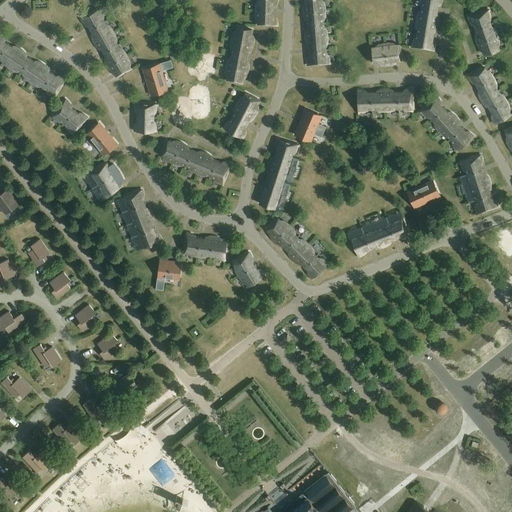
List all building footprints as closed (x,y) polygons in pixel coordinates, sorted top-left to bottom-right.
[(273,17),(273,11),(275,11),(273,11),(273,4),(275,4),(276,3),(276,1),(276,0),(257,0),(258,10),(254,10),(254,11),(258,11),(258,24),(276,25),(276,24),(276,22),(276,20),(275,17),(273,17)] [(307,43),(308,45),(310,45),(311,51),(309,51),(309,52),(311,51),(311,58),(309,58),(308,60),(308,62),(308,65),(330,63),(327,63),(326,50),(329,50),(329,49),(326,50),(325,37),(328,37),(328,36),(325,36),(324,24),(327,23),(324,23),(323,10),(326,10),(326,9),(323,10),(321,0),(306,0),(307,4),(305,5),(304,6),(304,8),(304,10),(304,12),(304,13),(305,15),(305,17),(306,18),(308,18),(309,24),(306,24),(307,25),(309,25),(309,31),(307,31),(306,33),(306,35),(306,36),(306,38),(306,40),(307,42),(307,43)] [(441,0),(422,0),(421,7),(418,7),(417,7),(421,8),(417,34),(413,33),(413,34),(417,34),(414,47),(433,51),(433,50),(433,48),(433,46),(433,43),(430,43),(431,37),(434,37),(432,36),(433,30),(435,30),(436,29),(436,27),(437,26),(437,24),(438,22),(438,20),(438,19),(437,17),(435,17),(436,10),(438,11),(438,10),(436,10),(437,4),(440,4),(440,2),(441,0)] [(102,46),(99,47),(100,49),(100,51),(101,52),(102,54),(103,55),(104,57),(105,58),(106,59),(108,58),(111,63),(109,65),(110,65),(112,64),(115,69),(113,71),(113,73),(114,75),(115,77),(134,66),(131,68),(125,57),(128,55),(128,54),(124,56),(118,45),(121,43),(118,44),(111,33),(115,32),(114,31),(111,33),(105,22),(108,20),(108,19),(105,21),(98,10),(85,17),(88,23),(86,24),(87,26),(87,28),(88,29),(88,31),(89,32),(90,34),(92,35),(93,36),(95,35),(98,40),(96,41),(97,42),(98,41),(102,46)] [(481,53),(482,56),(503,49),(503,48),(499,49),(495,37),(499,36),(498,36),(495,37),(491,25),(494,24),(494,23),(491,24),(486,11),(472,16),(474,23),(472,24),(472,26),(472,27),(473,29),(473,31),(474,32),(474,34),(475,35),(476,37),(479,36),(481,42),(479,42),(479,43),(481,42),(483,48),(481,49),(481,51),(481,53)] [(252,39),(252,37),(250,37),(251,30),(236,27),(234,40),(230,39),(230,40),(234,41),(231,53),(227,52),(227,53),(231,54),(228,66),(225,65),(225,66),(228,67),(226,80),(240,83),(242,76),(244,77),(245,75),(246,73),(246,72),(247,70),(247,68),(247,67),(247,65),(247,63),(244,63),(246,57),(248,57),(248,56),(246,56),(247,50),(249,50),(250,49),(251,47),(252,46),(252,44),(252,42),(252,40),(252,39)] [(0,37),(0,59),(9,66),(7,69),(8,69),(10,66),(20,73),(18,76),(19,76),(21,73),(32,80),(30,83),(30,84),(32,81),(43,88),(41,91),(43,88),(54,95),(52,98),(52,99),(65,80),(64,79),(62,78),(60,78),(58,77),(57,79),(52,76),(53,74),(52,73),(51,75),(46,72),(47,70),(46,68),(45,67),(44,66),(42,65),(41,64),(39,63),(38,63),(36,62),(35,64),(29,61),(30,59),(29,60),(24,57),(25,55),(24,54),(23,52),(21,51),(20,50),(18,49),(17,49),(15,48),(14,47),(12,50),(7,46),(8,44),(6,46),(1,42),(3,40),(1,39),(0,37)] [(388,65),(391,64),(394,63),(394,61),(401,60),(399,45),(386,47),(385,43),(385,47),(372,48),(373,63),(380,62),(381,65),(384,65),(388,65)] [(144,69),(152,95),(167,91),(159,65),(144,69)] [(494,121),(495,123),(495,124),(511,115),(505,103),(508,101),(505,103),(492,80),(495,78),(495,77),(492,79),(485,68),(469,77),(470,79),(472,81),(473,82),(476,81),(479,87),(477,88),(479,87),(482,93),(480,94),(480,95),(481,97),(481,99),(482,100),(483,102),(484,103),(485,104),(486,106),(489,104),(492,110),(490,111),(492,110),(495,116),(493,117),(493,119),(494,121)] [(379,91),(378,92),(378,94),(371,94),(371,92),(371,94),(364,94),(364,92),(362,91),(360,91),(358,91),(357,91),(358,113),(359,113),(358,110),(371,109),(371,113),(372,113),(372,109),(384,109),(385,112),(385,109),(398,108),(398,112),(399,112),(398,108),(411,108),(411,112),(412,112),(411,89),(408,90),(406,90),(404,91),(404,93),(398,93),(398,91),(397,91),(397,93),(391,94),(391,91),(389,91),(388,90),(386,90),(384,90),(383,90),(381,91),(379,91)] [(260,104),(261,103),(261,102),(241,92),(244,94),(238,105),(235,104),(238,106),(232,117),(229,116),(232,118),(226,130),(239,137),(242,130),(245,132),(246,130),(247,129),(248,128),(249,126),(249,125),(250,123),(250,121),(251,120),(248,118),(251,113),(253,114),(254,113),(252,112),(254,107),(257,108),(258,106),(260,104)] [(438,100),(437,98),(436,97),(420,113),(423,111),(432,120),(429,123),(430,123),(432,120),(441,130),(438,132),(439,133),(441,130),(450,140),(447,142),(448,143),(450,140),(459,149),(456,152),(457,152),(473,137),(471,135),(469,134),(467,133),(466,134),(461,130),(463,128),(461,129),(457,125),(459,123),(458,122),(457,120),(456,119),(455,117),(454,116),(452,115),(451,114),(449,113),(448,115),(443,110),(445,109),(444,108),(443,110),(439,105),(440,104),(439,102),(438,100)] [(68,103),(66,101),(52,118),(55,115),(64,124),(62,126),(63,127),(65,124),(75,132),(72,135),(73,135),(87,118),(85,116),(83,115),(81,114),(79,116),(74,112),(76,111),(75,110),(74,112),(69,108),(71,106),(69,104),(68,103)] [(135,129),(135,131),(135,132),(157,132),(157,131),(154,131),(154,119),(158,119),(158,118),(154,118),(154,105),(158,105),(136,104),(136,105),(136,107),(136,109),(137,111),(139,111),(139,118),(137,118),(139,118),(139,125),(137,124),(136,127),(135,129)] [(310,141),(320,116),(307,110),(296,135),(310,141)] [(105,154),(116,145),(98,124),(87,134),(105,154)] [(265,183),(265,185),(267,185),(265,191),(263,191),(265,192),(263,198),(261,197),(260,199),(259,201),(258,203),(257,204),(279,210),(275,209),(279,197),(283,198),(283,197),(280,196),(283,184),(287,185),(287,184),(284,183),(288,171),(291,172),(288,171),(292,159),(295,160),(295,159),(292,158),(296,145),(282,141),(280,147),(277,146),(276,148),(275,149),(275,151),(274,153),(274,154),(273,156),(273,158),(273,159),(275,160),(274,166),(271,165),(271,166),(273,167),(271,173),(269,172),(268,173),(267,175),(266,176),(266,178),(265,180),(265,181),(265,183)] [(201,153),(199,153),(198,155),(193,153),(193,151),(193,150),(192,152),(186,150),(187,148),(186,147),(184,146),(183,145),(181,144),(180,143),(178,143),(176,143),(175,142),(174,145),(167,142),(161,156),(174,161),(172,164),(173,165),(174,161),(186,166),(185,170),(187,166),(198,171),(197,175),(198,175),(199,172),(211,177),(209,180),(210,180),(211,177),(223,182),(222,185),(231,165),(230,165),(228,164),(226,163),(224,163),(223,165),(217,163),(218,161),(217,161),(217,163),(211,160),(212,158),(210,157),(209,156),(207,155),(206,154),(204,154),(203,153),(201,153)] [(481,159),(481,157),(480,156),(459,163),(459,164),(463,162),(467,174),(463,176),(467,175),(471,187),(467,188),(467,189),(471,188),(475,200),(471,201),(472,202),(475,200),(479,213),(476,214),(497,207),(496,205),(495,203),(494,201),(491,202),(489,196),(491,195),(489,195),(487,189),(490,189),(490,187),(489,185),(489,183),(489,182),(488,180),(487,179),(486,177),(485,176),(483,176),(481,170),(483,170),(483,169),(481,170),(479,164),(481,163),(481,161),(481,159)] [(114,175),(112,173),(110,170),(108,171),(104,165),(91,173),(98,185),(95,187),(96,187),(99,185),(106,197),(119,189),(115,183),(117,182),(116,178),(114,175)] [(414,207),(439,195),(433,182),(408,193),(414,207)] [(150,224),(152,223),(152,221),(152,219),(151,218),(151,216),(150,214),(149,213),(148,211),(147,210),(145,211),(143,205),(145,204),(143,204),(140,199),(143,198),(143,195),(142,193),(142,191),(141,191),(120,199),(121,199),(124,198),(129,210),(125,211),(125,212),(129,210),(133,222),(130,224),(134,223),(138,235),(135,236),(135,237),(138,235),(143,247),(139,249),(140,249),(161,241),(160,241),(159,239),(158,237),(157,235),(155,236),(152,230),(154,229),(152,229),(150,224)] [(11,195),(9,197),(5,192),(0,194),(0,205),(0,206),(0,207),(4,213),(5,212),(6,214),(18,205),(11,195)] [(280,244),(281,245),(283,243),(287,248),(286,249),(286,250),(288,248),(292,253),(290,254),(291,256),(292,257),(293,259),(294,260),(296,261),(297,262),(298,263),(300,264),(302,262),(306,267),(305,268),(305,269),(307,267),(311,271),(309,273),(310,275),(312,277),(313,279),(329,263),(326,265),(317,256),(320,254),(319,253),(317,256),(308,247),(310,244),(307,247),(298,238),(301,235),(300,234),(298,237),(289,228),(291,225),(288,228),(279,218),(268,229),(273,234),(272,235),(272,237),(273,238),(274,240),(275,241),(277,242),(278,243),(280,244)] [(376,245),(377,248),(378,247),(380,247),(382,247),(383,246),(385,245),(386,245),(388,244),(389,243),(388,240),(394,238),(395,240),(395,238),(400,235),(401,238),(404,237),(406,237),(408,236),(401,219),(389,224),(388,220),(387,221),(388,224),(364,234),(363,230),(362,231),(364,234),(351,239),(358,256),(361,255),(363,254),(364,253),(363,250),(369,248),(370,250),(371,250),(370,248),(376,245)] [(190,234),(188,233),(185,252),(198,254),(197,257),(198,257),(198,254),(211,256),(210,259),(211,259),(212,256),(224,257),(224,261),(227,243),(220,242),(220,239),(219,239),(217,238),(216,237),(214,237),(212,237),(210,237),(209,237),(207,237),(207,240),(200,239),(201,237),(200,237),(200,239),(194,238),(194,236),(192,235),(190,234)] [(29,253),(38,266),(45,261),(43,258),(49,254),(49,253),(40,240),(40,239),(31,245),(34,249),(26,254),(27,254),(29,253)] [(250,256),(249,254),(233,264),(240,275),(237,277),(237,278),(240,276),(247,287),(263,277),(261,275),(260,273),(258,272),(256,273),(253,268),(255,267),(254,266),(253,267),(249,262),(251,261),(251,259),(250,258),(250,256)] [(0,284),(1,286),(9,282),(7,279),(15,275),(14,275),(8,260),(0,262),(0,267),(0,268),(0,267),(0,284)] [(158,276),(179,279),(181,264),(160,262),(158,276)] [(52,292),(57,298),(70,289),(71,291),(72,290),(66,283),(70,281),(64,272),(63,273),(51,283),(50,282),(50,283),(55,289),(52,292)] [(158,278),(157,284),(180,287),(181,282),(158,278)] [(77,324),(83,331),(95,321),(97,323),(92,316),(95,313),(89,305),(88,305),(89,306),(76,316),(76,315),(75,315),(81,322),(77,324)] [(0,328),(1,330),(5,328),(9,335),(10,334),(9,332),(26,321),(21,314),(14,319),(9,312),(0,318),(0,328)] [(100,353),(105,360),(118,350),(119,351),(120,351),(114,344),(118,341),(111,333),(110,334),(111,334),(98,344),(97,344),(103,351),(100,353)] [(52,347),(45,351),(40,344),(33,349),(45,366),(43,367),(43,368),(50,363),(53,367),(62,361),(61,361),(52,348),(52,347)] [(258,352),(263,360),(270,356),(264,348),(258,352)] [(137,389),(137,388),(138,386),(130,374),(120,381),(121,384),(116,388),(123,397),(131,392),(131,393),(137,389)] [(20,394),(24,397),(31,390),(31,389),(30,390),(19,378),(20,378),(19,377),(13,383),(7,377),(1,383),(15,398),(14,399),(14,400),(20,394)] [(91,400),(83,404),(94,422),(92,423),(93,424),(100,419),(103,423),(112,417),(111,417),(110,416),(102,404),(103,403),(102,403),(95,407),(91,400)] [(71,425),(65,430),(59,424),(53,429),(66,445),(65,447),(72,441),(75,445),(83,438),(82,437),(82,438),(71,426),(71,425)] [(138,437),(131,428),(116,440),(123,449),(138,437)] [(42,452),(41,452),(35,458),(29,451),(23,457),(37,472),(35,474),(36,474),(42,468),(45,472),(53,464),(52,464),(41,453),(42,452)] [(161,489),(171,482),(161,466),(150,473),(161,489)] [(432,511),(415,501),(407,511),(349,511),(356,506),(335,479),(328,472),(302,493),(307,498),(289,511),(432,511)] [(14,478),(13,478),(8,484),(2,478),(0,479),(0,488),(11,499),(9,500),(9,501),(16,495),(19,498),(26,490),(25,490),(14,479),(14,478)]
